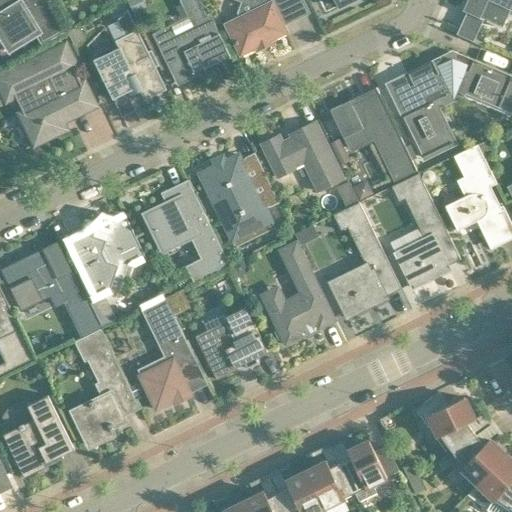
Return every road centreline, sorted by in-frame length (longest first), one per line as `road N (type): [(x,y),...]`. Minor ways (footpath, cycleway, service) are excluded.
road 1 (residential): [(0,224),(407,24),(418,0)]
road 2 (tertiary): [(477,322),(165,479)]
